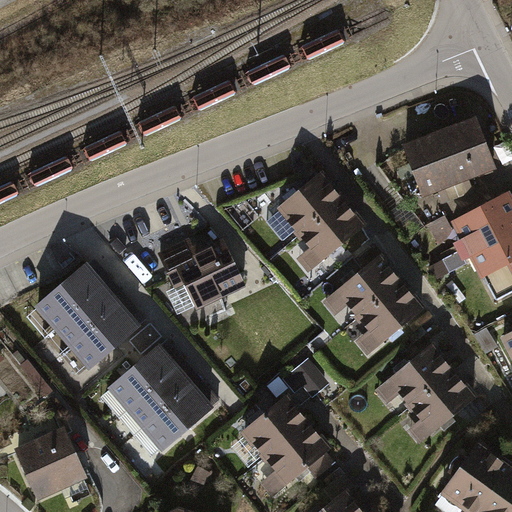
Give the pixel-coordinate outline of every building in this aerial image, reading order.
[(477,122),(407,149),(426,196),(495,169),(477,122)] [(323,176),(281,211),(321,260),(364,225),(323,176)] [(511,200),(510,196),(458,221),(497,299),(511,291),(511,200)] [(186,240),(158,252),(169,276),(180,271),(198,311),(243,292),(220,242),(193,254),(186,240)] [(89,259),(31,309),(85,372),(143,322),(89,259)] [(380,259),(339,292),(382,344),(422,311),(380,259)] [(164,340),(105,391),(158,453),(217,402),(164,340)] [(431,346),(381,386),(422,437),(472,397),(431,346)] [(292,376),(313,401),(333,384),(312,358),(292,376)] [(286,399),(246,432),(287,482),(328,450),(286,399)] [(61,433),(18,453),(40,501),(84,480),(61,433)] [(511,511),(511,469),(477,445),(444,492),(472,511),(511,511)] [(360,511),(345,493),(321,511),(360,511)]
